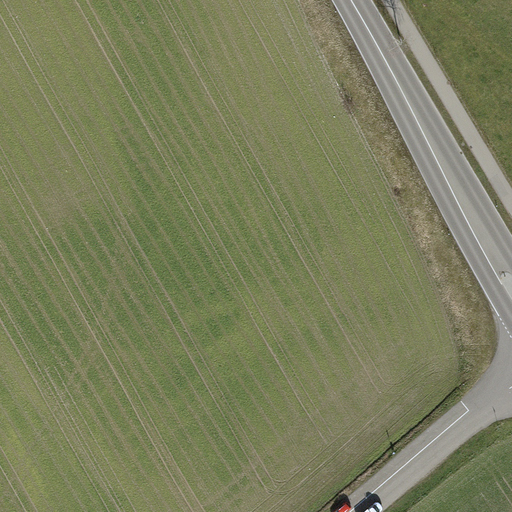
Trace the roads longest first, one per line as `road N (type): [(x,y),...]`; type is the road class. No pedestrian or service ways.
road 1 (primary): [(351,0),(511,284)]
road 2 (unclassified): [(361,511),(511,387)]
